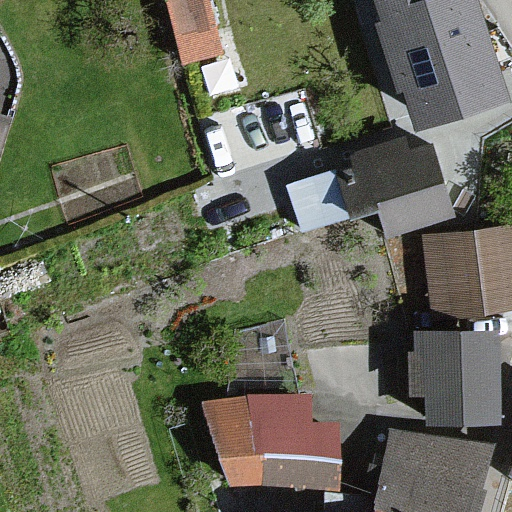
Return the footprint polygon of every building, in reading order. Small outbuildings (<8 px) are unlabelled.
[(169,0),(172,50),(217,47),(215,0),(169,0)] [(414,0),(364,0),(417,128),(496,109),(464,0),(431,0),(416,4),(414,0)] [(0,157),(13,113),(0,109),(0,157)] [(357,170),(341,175),(355,219),(386,209),(393,230),(451,212),(439,174),(431,147),(407,154),(403,139),(352,155),(357,170)] [(298,219),(345,209),(333,159),(287,169),(298,219)] [(511,286),(503,225),(414,239),(426,320),(511,306),(511,286)] [(488,331),(408,332),(409,421),(488,421),(488,331)] [(300,392),(198,404),(223,493),(332,491),(332,424),(307,420),(300,392)] [(461,511),(475,441),(377,433),(361,511),(461,511)] [(511,437),(501,475),(511,482),(511,437)]
